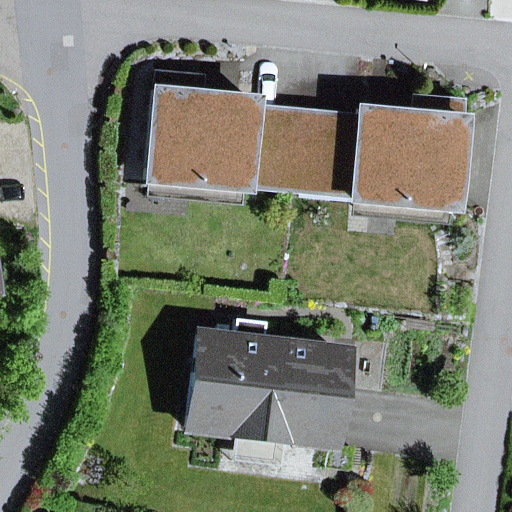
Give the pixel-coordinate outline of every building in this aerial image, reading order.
[(153,73),(151,91),(198,96),(200,78),(153,73)] [(302,115),(250,111),(251,100),(198,96),(151,91),(143,181),(144,181),(241,190),(295,195),(302,115)] [(409,115),(456,120),(458,102),(411,97),(409,115)] [(356,110),(355,120),(302,115),(295,195),(350,200),(446,209),(447,209),(456,120),(409,115),(356,110)] [(143,198),(239,207),(241,190),(144,181),(143,198)] [(348,217),(444,226),(446,209),(350,200),(348,217)] [(233,320),(231,340),(261,344),(263,324),(233,320)] [(196,336),(185,428),(232,434),(280,440),(328,446),(339,354),(261,344),(231,340),(196,336)] [(229,462),(276,468),(280,440),(232,434),(229,462)]
